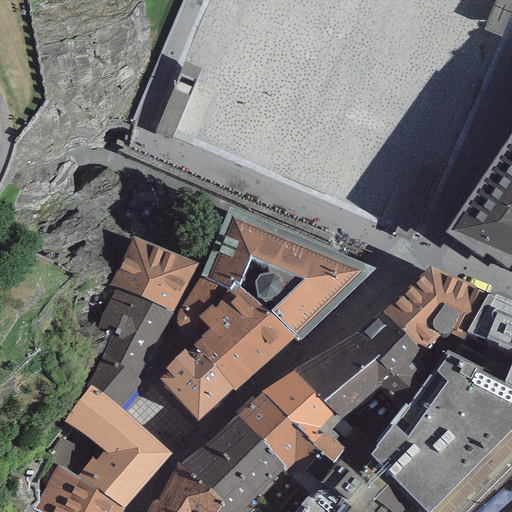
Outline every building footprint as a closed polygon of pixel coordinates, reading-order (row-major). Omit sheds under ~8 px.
[(511,0),(494,0),(485,22),(501,29),(511,2),(511,0)] [(183,66),(155,132),(172,139),(199,73),(183,66)] [(511,135),(445,235),(511,266),(511,135)] [(440,174),(423,167),(396,231),(413,238),(440,174)] [(270,313),(294,338),(299,342),(376,270),(229,209),(201,277),(231,291),(235,282),(239,287),(251,259),(305,281),(270,313)] [(196,265),(133,237),(109,286),(174,313),(196,265)] [(430,267),(381,313),(422,353),(434,337),(436,333),(446,336),(451,331),(458,338),(464,340),(466,332),(487,295),(430,267)] [(232,390),(234,392),(294,338),(270,313),(239,287),(235,282),(231,291),(201,277),(179,311),(177,315),(175,322),(178,327),(182,330),(186,331),(189,332),(194,330),(197,328),(202,323),(209,331),(193,346),(232,390)] [(174,313),(109,286),(91,324),(114,334),(104,355),(136,380),(174,313)] [(511,305),(487,295),(466,332),(511,352),(511,363),(505,384),(511,388),(511,305)] [(381,313),(295,371),(342,418),(378,390),(385,395),(409,391),(409,382),(423,364),(417,360),(422,353),(381,313)] [(191,345),(165,369),(168,373),(159,380),(198,423),(232,390),(193,346),(191,345)] [(472,511),(511,474),(511,388),(505,384),(449,354),(370,457),(371,459),(424,511),(472,511)] [(141,384),(136,380),(104,355),(86,384),(90,387),(119,409),(141,384)] [(295,371),(262,393),(321,455),(323,456),(353,430),(342,418),(295,371)] [(119,409),(90,387),(78,402),(63,421),(104,452),(96,462),(92,458),(77,477),(124,510),(172,454),(126,414),(119,409)] [(262,393),(232,415),(286,467),(295,463),(303,471),(321,455),(262,393)] [(286,467),(232,415),(194,455),(182,468),(223,507),(218,511),(243,511),(248,507),(286,467)] [(424,511),(371,459),(357,477),(339,460),(293,511),(424,511)] [(122,511),(124,510),(77,477),(57,466),(39,505),(33,511),(32,511),(122,511)] [(149,511),(218,511),(223,507),(182,468),(149,511)]
